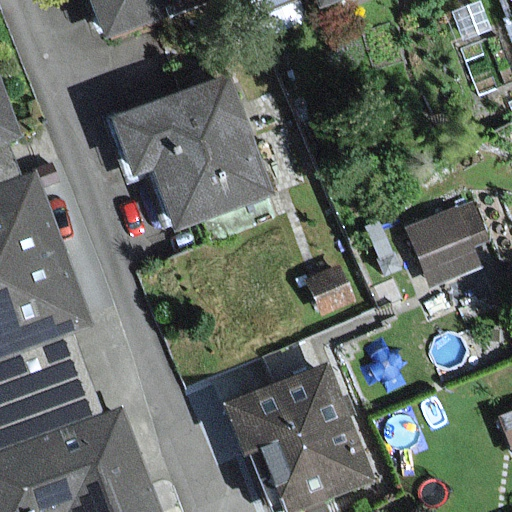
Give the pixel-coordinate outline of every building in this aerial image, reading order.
[(186,0),(58,0),(75,55),(193,20),(186,0)] [(299,0),(307,17),(344,0),(299,0)] [(236,80),(103,120),(144,256),(277,217),(236,80)] [(0,172),(24,165),(0,90),(0,172)] [(43,188),(0,201),(0,378),(94,349),(43,188)] [(319,366),(219,400),(256,511),(360,511),(368,509),(319,366)] [(155,511),(128,430),(0,473),(0,511),(155,511)]
